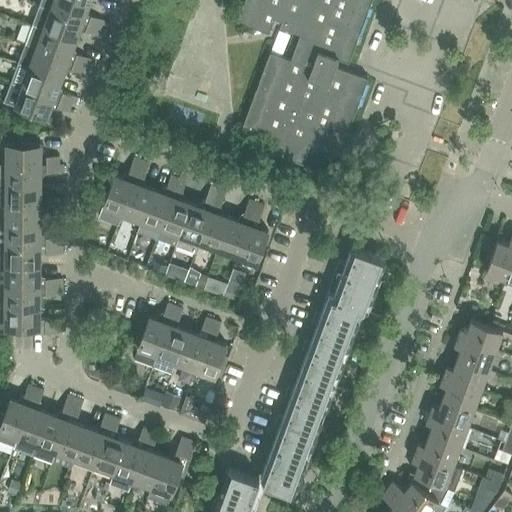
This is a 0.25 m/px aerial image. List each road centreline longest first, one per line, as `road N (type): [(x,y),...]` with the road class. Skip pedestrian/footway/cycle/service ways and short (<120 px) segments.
road 1 (residential): [(79,384),(235,443),(316,209)]
road 2 (residential): [(322,511),(372,446),(436,252)]
road 3 (residential): [(79,384),(76,155),(87,122)]
road 4 (residential): [(316,209),(87,122)]
road 5 (residential): [(87,122),(132,0)]
road 6 (residential): [(436,252),(316,209)]
